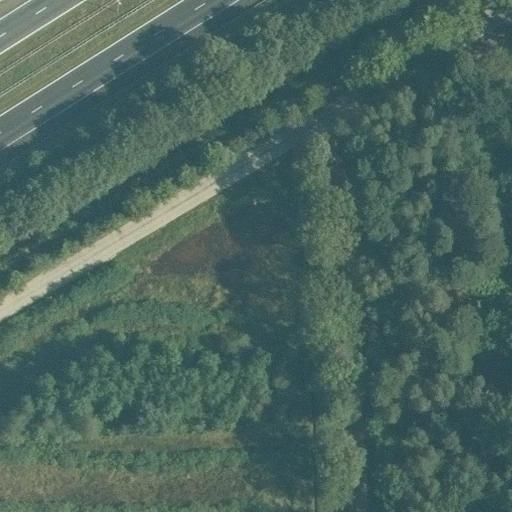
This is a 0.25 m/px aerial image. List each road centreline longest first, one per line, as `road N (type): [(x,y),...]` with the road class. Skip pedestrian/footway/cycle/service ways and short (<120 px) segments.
road 1 (unclassified): [(0,313),(511,8)]
road 2 (track): [(362,511),(348,105)]
road 3 (motorway): [(0,136),(214,0)]
